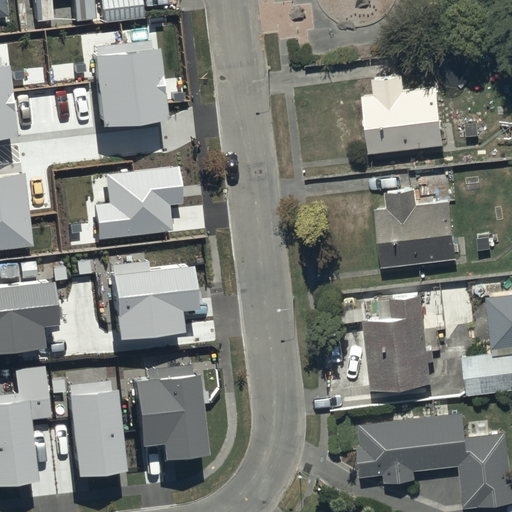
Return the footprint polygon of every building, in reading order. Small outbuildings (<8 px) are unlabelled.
[(32,0),(34,17),(50,16),(49,0),(70,0),(71,16),(92,15),(90,0),(32,0)] [(139,0),(98,0),(99,17),(141,15),(139,0)] [(161,48),(94,56),(103,128),(169,120),(161,48)] [(445,85),(448,85),(479,85),(478,50),(444,51),(445,85)] [(12,67),(0,67),(0,141),(20,139),(12,67)] [(374,88),(363,90),(369,146),(441,139),(436,81),(404,84),(402,67),(372,70),(374,88)] [(479,102),(463,103),(465,134),(481,133),(479,102)] [(180,165),(106,174),(110,204),(96,205),(99,239),(173,231),(170,206),(184,204),(180,165)] [(26,175),(0,177),(0,250),(34,246),(26,175)] [(375,204),(381,261),(457,253),(451,195),(416,199),(414,183),(384,187),(386,203),(375,204)] [(194,266),(112,276),(120,340),(185,332),(183,312),(199,310),(194,266)] [(55,281),(0,287),(0,352),(46,347),(44,326),(60,324),(55,281)] [(511,288),(486,291),(492,349),(462,352),(466,390),(511,384),(511,288)] [(379,311),(364,313),(370,382),(430,377),(428,356),(432,356),(430,330),(435,329),(434,309),(423,310),(421,289),(378,293),(379,311)] [(338,298),(340,321),(362,319),(360,296),(338,298)] [(20,396),(0,398),(0,485),(40,481),(33,421),(52,419),(45,367),(17,370),(20,396)] [(201,374),(136,381),(143,447),(164,444),(166,460),(210,455),(201,374)] [(119,390),(71,396),(81,478),(129,472),(119,390)] [(414,465),(459,461),(462,503),(511,499),(511,487),(508,428),(465,431),(463,410),(358,418),(360,441),(357,441),(359,472),(384,470),(384,477),(415,474),(414,465)]
